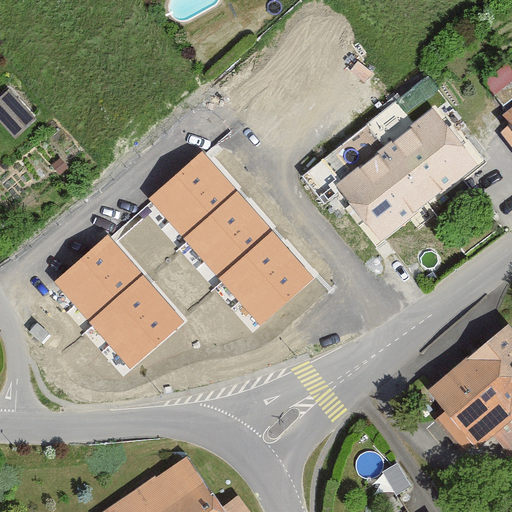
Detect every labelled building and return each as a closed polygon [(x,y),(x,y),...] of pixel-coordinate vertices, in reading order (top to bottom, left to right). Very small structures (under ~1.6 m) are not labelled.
[(504,106),(511,99),(511,69),(506,63),(484,83),(504,106)] [(0,113),(19,130),(36,111),(7,86),(0,94),(0,113)] [(472,170),(426,112),(336,182),(381,240),(472,170)] [(237,190),(202,151),(150,198),(183,237),(237,190)] [(272,231),(237,190),(183,237),(218,277),(272,231)] [(314,278),(272,231),(218,277),(260,326),(314,278)] [(143,274),(108,235),(54,282),(89,322),(143,274)] [(184,321),(143,274),(89,322),(130,369),(184,321)] [(470,446),(511,409),(511,347),(496,330),(424,393),(470,446)] [(382,464),(393,489),(408,482),(397,457),(382,464)] [(130,511),(231,511),(196,464),(130,511)]
